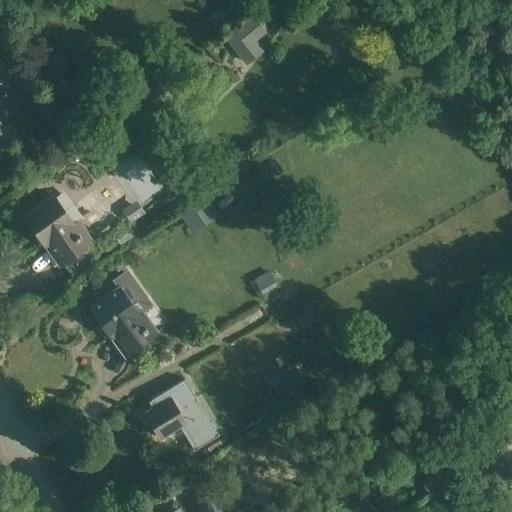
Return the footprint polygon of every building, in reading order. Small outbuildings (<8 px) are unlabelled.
[(266,31),(252,14),(224,38),(246,65),(263,50),(255,40),(266,31)] [(0,154),(2,152),(3,151),(3,149),(2,147),(1,145),(18,133),(10,122),(5,126),(0,119),(0,83),(1,83),(9,77),(10,72),(0,57),(0,154)] [(130,118),(155,100),(145,85),(119,102),(130,118)] [(76,103),(51,122),(63,140),(90,122),(76,103)] [(77,218),(73,222),(52,194),(23,215),(44,244),(47,242),(61,262),(92,239),(77,218)] [(180,215),(192,234),(219,216),(207,197),(180,215)] [(261,295),(278,285),(269,270),(252,280),(261,295)] [(144,311),(139,314),(119,286),(89,307),(110,336),(113,334),(127,353),(159,331),(144,311)] [(303,372),(277,387),(286,403),(300,394),(312,387),(303,372)] [(144,413),(160,438),(182,424),(196,447),(213,436),(192,402),(196,399),(184,379),(153,398),(157,405),(144,413)] [(209,453),(222,445),(219,440),(206,447),(209,453)] [(219,511),(215,503),(197,511),(178,511),(177,509),(171,511),(219,511)]
